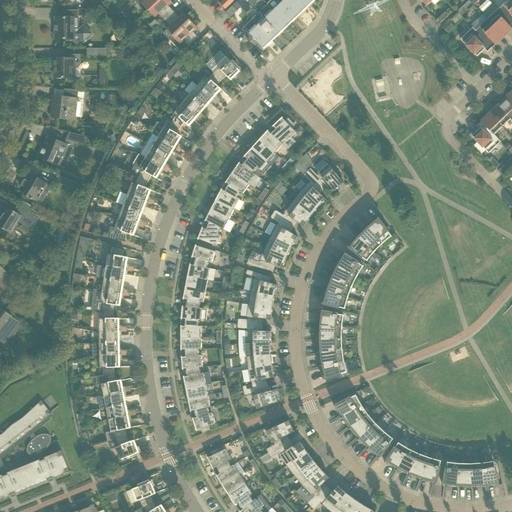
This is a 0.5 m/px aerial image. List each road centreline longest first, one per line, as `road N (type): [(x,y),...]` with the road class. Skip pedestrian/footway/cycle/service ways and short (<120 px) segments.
road 1 (residential): [(195,511),(152,401),(145,348),(151,278),(190,171),(266,80)]
road 2 (residential): [(446,511),(362,475),(328,439),(302,385),(295,337),(307,275),(328,233),(365,196)]
road 3 (residential): [(493,183),(451,138),(446,121),(511,56)]
road 4 (unclassified): [(0,158),(22,89),(20,0)]
road 5 (unclassified): [(365,196),(367,173),(272,75)]
